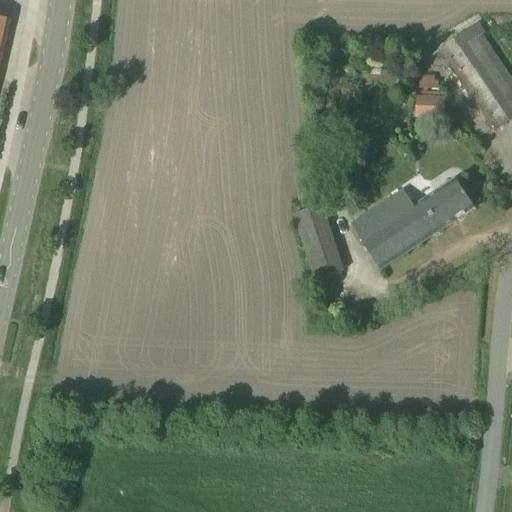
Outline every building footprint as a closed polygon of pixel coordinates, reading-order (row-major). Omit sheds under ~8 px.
[(0,57),(8,21),(0,19),(0,57)] [(511,82),(481,37),(485,33),(479,23),(471,28),(440,49),(495,131),(511,119),(511,82)] [(416,118),(444,120),(445,99),(443,98),(443,93),(425,92),(425,97),(417,97),(416,118)] [(379,271),(458,219),(474,208),(456,180),(413,208),(402,191),(349,226),(379,271)] [(291,212),(316,279),(344,269),(319,201),(291,212)]
